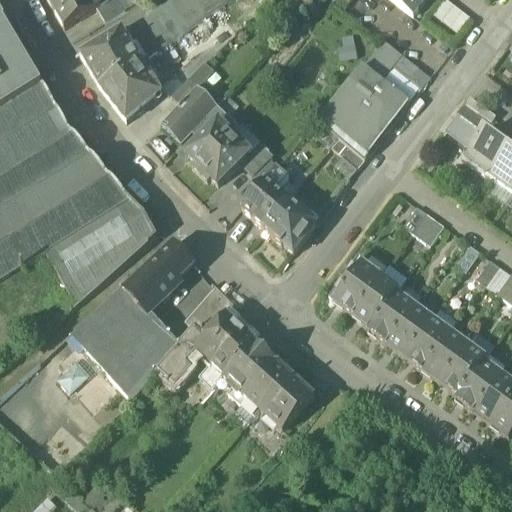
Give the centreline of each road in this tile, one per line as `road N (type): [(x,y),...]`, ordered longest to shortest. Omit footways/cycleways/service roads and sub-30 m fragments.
road 1 (residential): [(14,0),(48,59),(184,227),(279,322)]
road 2 (residential): [(279,322),(511,496)]
road 3 (residential): [(394,174),(279,322)]
road 4 (residential): [(394,174),(511,262)]
